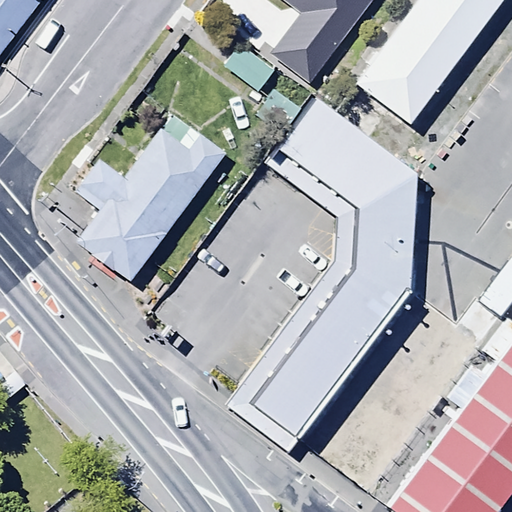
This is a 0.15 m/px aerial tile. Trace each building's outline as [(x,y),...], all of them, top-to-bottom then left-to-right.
[(0,0),(0,68),(52,0),(0,0)] [(334,0),(268,0),(312,31),(334,0)] [(417,0),(346,92),(399,132),(501,0),(417,0)] [(244,64),(262,43),(229,15),(211,37),(233,55),(244,64)] [(323,55),(286,27),(268,49),(306,78),(323,55)] [(229,56),(214,76),(249,101),(263,80),(229,56)] [(296,109),(266,89),(248,117),(278,137),(296,109)] [(330,259),(220,405),(355,506),(511,295),(511,264),(504,259),(454,325),(405,289),(411,170),(312,97),(262,163),(334,216),(330,259)] [(227,155),(173,114),(124,180),(100,162),(77,192),(102,211),(76,245),(130,285),(227,155)] [(511,336),(379,511),(492,511),(511,486),(511,336)] [(0,405),(25,384),(14,370),(0,381),(0,405)]
